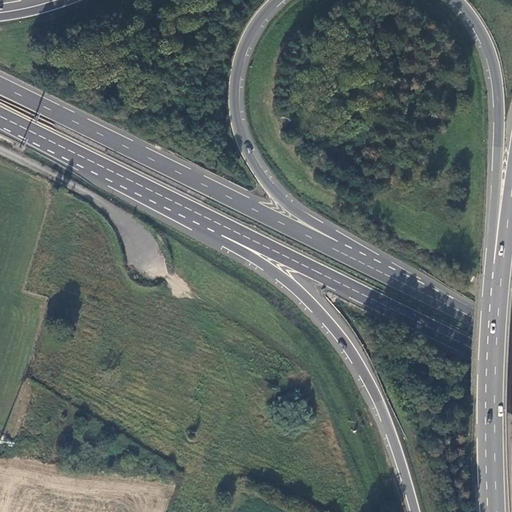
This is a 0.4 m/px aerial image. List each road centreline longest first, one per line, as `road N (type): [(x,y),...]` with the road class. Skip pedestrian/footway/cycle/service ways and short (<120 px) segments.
road 1 (trunk): [(348,256),(0,85)]
road 2 (trunk): [(210,219),(219,239),(305,292),(351,347),(390,430),(415,511)]
road 3 (trunk): [(210,219),(511,367)]
road 4 (trunk): [(348,256),(339,237),(269,186),(236,116),(241,56),(278,0)]
road 5 (trunk): [(458,0),(487,42),(496,74),(489,259),(501,283)]
road 6 (trunk): [(0,116),(210,219)]
road 7 (trunk): [(501,283),(497,511)]
road 8 (track): [(0,148),(79,185),(155,260)]
road 9 (trunk): [(511,336),(348,256)]
